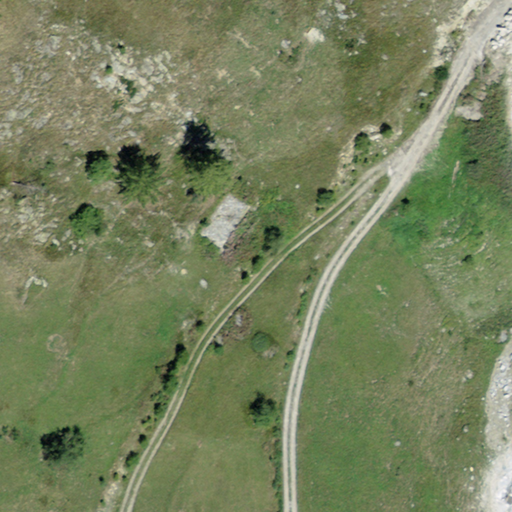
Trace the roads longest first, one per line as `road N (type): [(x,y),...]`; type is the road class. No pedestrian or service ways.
road 1 (track): [(505,0),(311,315),(289,426),(290,511)]
road 2 (track): [(124,511),(212,329),(304,233),(423,139)]
